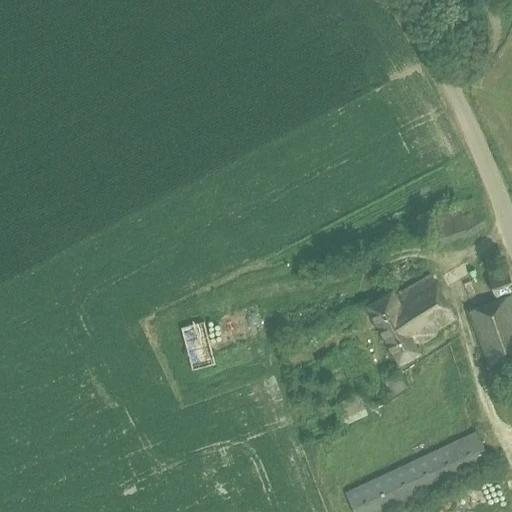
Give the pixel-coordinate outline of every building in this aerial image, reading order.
[(422,216),(434,246),(468,234),(469,236),(487,227),(471,198),(422,216)] [(489,277),(496,297),(511,291),(511,279),(508,270),(489,277)] [(368,305),(400,363),(420,353),(416,345),(434,336),(437,327),(455,318),(432,277),(395,297),(392,292),(368,305)] [(469,306),(489,363),(511,355),(511,294),(511,293),(469,306)] [(264,350),(254,309),(234,314),(244,355),(264,350)] [(385,382),(393,396),(407,387),(399,373),(385,382)] [(336,404),(346,425),(368,416),(359,394),(336,404)] [(345,492),(354,511),(386,511),(491,463),(476,431),(345,492)]
